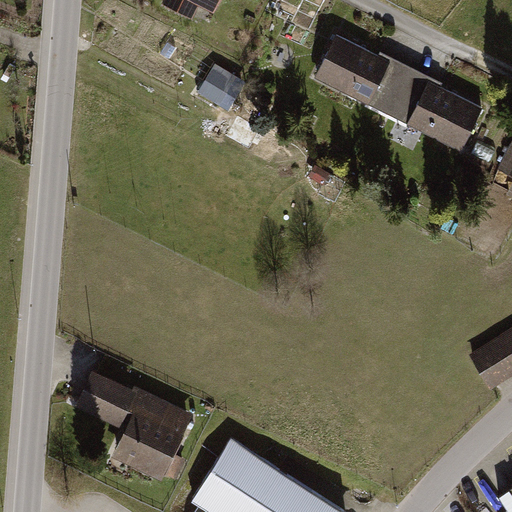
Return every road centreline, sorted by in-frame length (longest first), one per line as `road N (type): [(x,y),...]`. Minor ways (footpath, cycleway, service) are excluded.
road 1 (tertiary): [(68,0),(28,511)]
road 2 (residential): [(511,73),(364,0)]
road 3 (residential): [(412,511),(511,413)]
